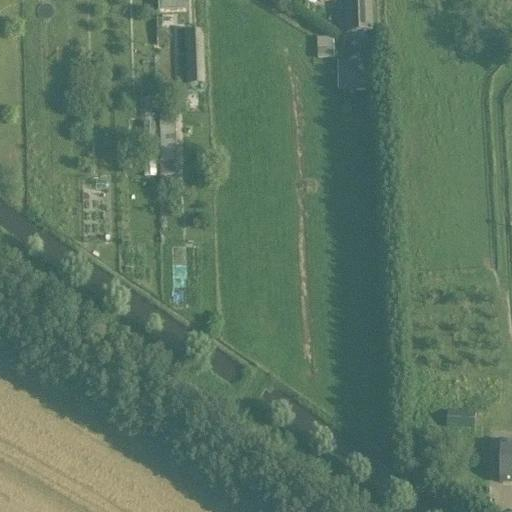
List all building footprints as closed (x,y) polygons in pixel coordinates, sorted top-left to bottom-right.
[(181,11),(181,2),(185,2),(185,0),(158,0),(158,11),(181,11)] [(346,0),(346,2),(348,36),(373,36),(371,0),(346,0)] [(185,87),(203,86),(201,32),(182,33),(185,87)] [(317,61),(334,60),(333,38),(316,39),(317,61)] [(357,74),(357,62),(337,62),(337,91),(365,91),(366,74),(357,74)] [(173,119),(157,118),(159,178),(174,178),(173,119)] [(144,177),(153,177),(153,124),(141,124),(141,127),(142,141),(142,155),(142,169),(144,169),(144,177)] [(445,443),(445,444),(474,445),(474,431),(475,431),(476,414),(446,413),(446,414),(432,413),(431,441),(445,443)] [(511,449),(499,450),(502,489),(511,488),(511,449)]
